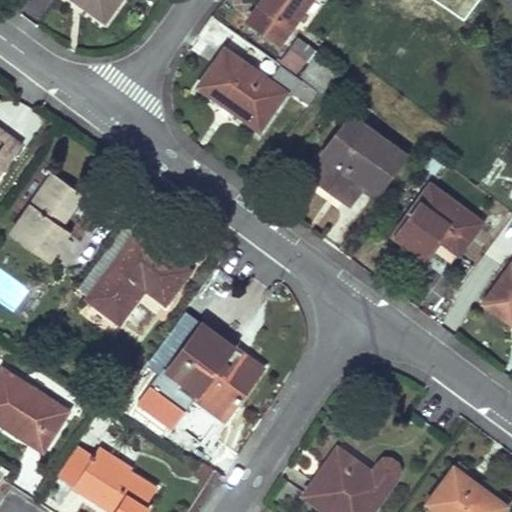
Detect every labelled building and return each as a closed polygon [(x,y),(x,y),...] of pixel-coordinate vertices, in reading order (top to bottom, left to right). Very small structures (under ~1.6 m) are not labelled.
[(28,0),(8,0),(6,3),(21,14),(30,1),(28,0)] [(77,0),(104,19),(117,0),(77,0)] [(261,0),(248,19),(280,41),(308,0),(261,0)] [(297,36),(290,47),(306,59),(313,48),(297,36)] [(290,47),(281,60),(297,71),(306,59),(290,47)] [(269,80),(224,48),(198,85),(225,104),(227,101),(233,105),(231,108),(259,128),(284,92),(290,96),(292,92),(301,79),(297,76),(280,64),(269,80)] [(321,87),(333,72),(316,59),(305,74),(321,87)] [(317,91),(301,79),(292,92),(308,103),(317,91)] [(373,194),(403,154),(351,115),(308,171),(348,202),(361,185),(373,194)] [(0,173),(21,145),(9,136),(0,147),(0,173)] [(442,164),(431,156),(423,166),(434,174),(442,164)] [(82,193),(52,172),(11,233),(49,259),(69,230),(61,224),(58,222),(62,216),(65,219),(82,193)] [(393,234),(425,258),(439,239),(444,233),(462,247),(481,222),(430,184),(393,234)] [(77,287),(88,295),(135,232),(124,224),(88,273),(77,287)] [(88,295),(87,297),(119,321),(121,319),(145,287),(164,302),(165,303),(189,270),(136,231),(135,232),(88,295)] [(444,233),(439,239),(458,253),(462,247),(444,233)] [(511,262),(483,302),(511,322),(511,262)] [(164,302),(145,287),(121,319),(140,333),(164,302)] [(204,319),(168,369),(199,393),(202,388),(231,410),(262,368),(232,345),(224,340),(227,336),(204,319)] [(234,341),(227,336),(224,340),(232,345),(234,341)] [(1,368),(0,369),(0,422),(43,450),(68,410),(37,391),(35,395),(29,391),(32,387),(1,368)] [(231,410),(202,388),(199,393),(195,398),(225,419),(231,410)] [(56,475),(73,486),(93,454),(76,444),(56,475)] [(312,481),(303,494),(328,511),(370,511),(398,476),(400,469),(397,462),(390,458),(383,458),(378,462),(371,471),(368,475),(355,466),(351,471),(347,468),(349,464),(348,454),(337,446),(326,462),(327,472),(321,479),(312,481)] [(98,447),(93,454),(105,462),(110,454),(98,447)] [(105,462),(93,454),(73,486),(101,503),(102,500),(117,509),(115,511),(145,511),(148,507),(145,505),(156,488),(130,471),(132,468),(110,454),(105,462)] [(371,471),(348,454),(349,464),(347,468),(351,471),(355,466),(368,475),(371,471)] [(194,475),(206,483),(214,471),(201,462),(194,475)] [(453,466),(427,502),(430,504),(424,511),(501,511),(507,504),(453,466)] [(102,500),(101,503),(114,511),(115,511),(117,509),(102,500)]
